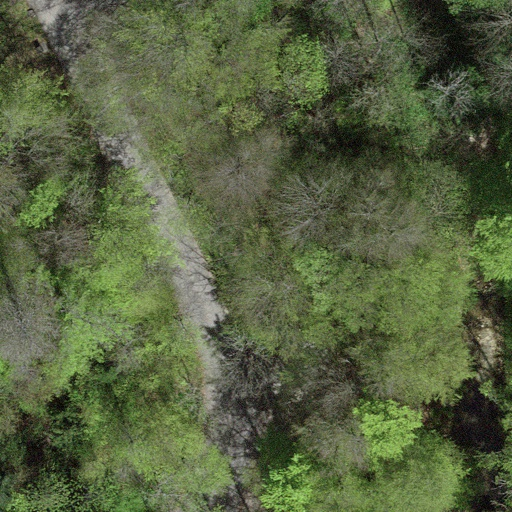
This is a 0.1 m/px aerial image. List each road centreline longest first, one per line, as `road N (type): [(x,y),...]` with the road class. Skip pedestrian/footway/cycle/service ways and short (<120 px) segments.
road 1 (unclassified): [(209,511),(231,448),(229,371),(67,41),(59,0)]
road 2 (unknown): [(511,196),(209,319)]
